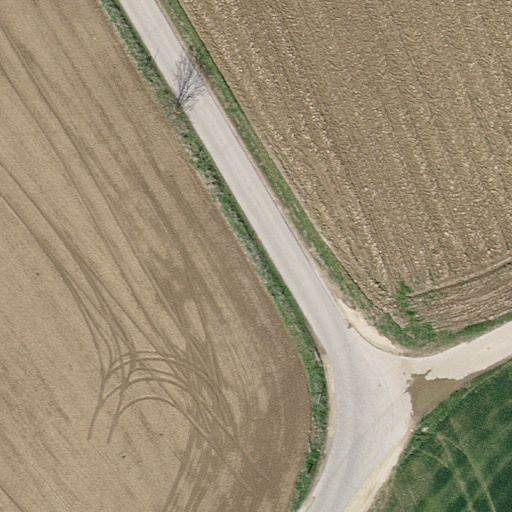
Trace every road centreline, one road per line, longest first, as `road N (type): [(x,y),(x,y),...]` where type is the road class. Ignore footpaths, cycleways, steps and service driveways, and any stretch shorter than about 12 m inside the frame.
road 1 (track): [(134,0),(372,402)]
road 2 (track): [(372,402),(511,343)]
road 3 (track): [(372,402),(316,511)]
